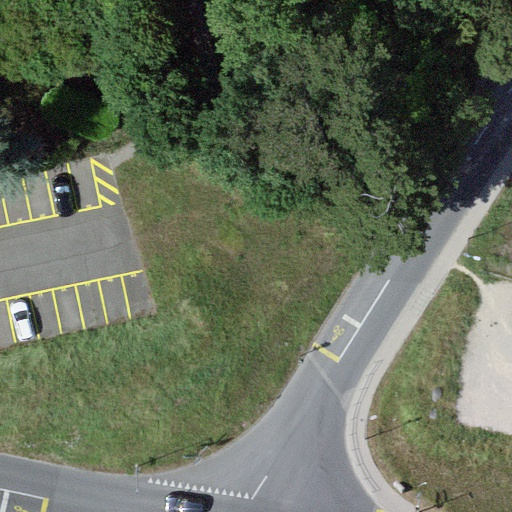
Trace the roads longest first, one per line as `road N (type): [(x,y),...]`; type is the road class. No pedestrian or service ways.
road 1 (tertiary): [(247,511),(511,90)]
road 2 (tertiary): [(118,511),(0,489)]
